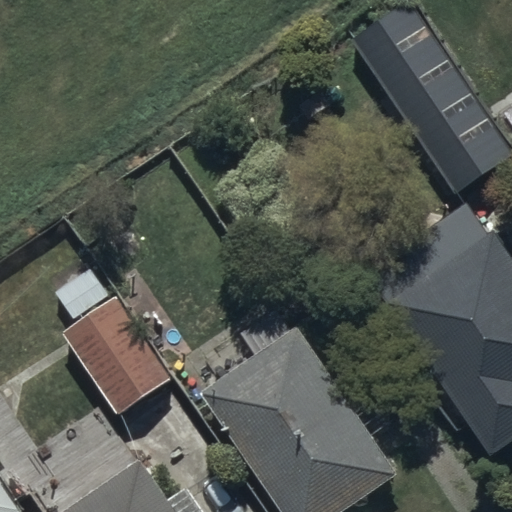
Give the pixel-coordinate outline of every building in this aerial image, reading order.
[(511,151),(511,144),(416,0),(390,0),(351,26),(458,185),(511,151)] [(511,247),(494,221),(432,263),(418,242),(377,270),(391,291),(383,296),(489,451),(511,434),(511,247)] [(84,315),(71,324),(132,408),(181,372),(121,289),(114,294),(93,265),(63,286),(84,315)] [(260,347),(208,383),(296,511),(333,511),(403,465),(304,319),(293,327),(276,303),(244,324),(260,347)] [(147,449),(58,511),(215,511),(192,479),(176,490),(147,449)] [(0,511),(12,511),(26,504),(0,466),(0,511)]
